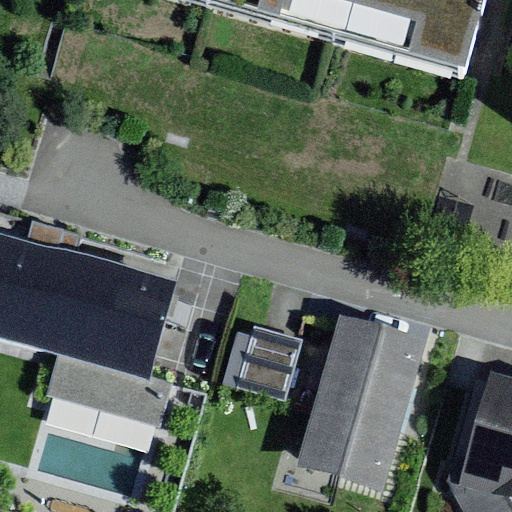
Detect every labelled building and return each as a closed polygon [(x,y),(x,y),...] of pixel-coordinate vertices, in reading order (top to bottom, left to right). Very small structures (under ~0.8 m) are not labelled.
[(511,0),(166,0),(501,95),(511,57),(511,0)] [(202,306),(4,245),(0,256),(0,349),(172,403),(202,306)] [(322,337),(270,323),(252,388),(305,402),(322,337)] [(401,511),(443,359),(353,334),(311,488),(399,511),(401,511)] [(465,486),(486,380),(471,377),(450,483),(465,486)] [(511,511),(511,389),(506,388),(475,507),(496,511),(511,511)]
